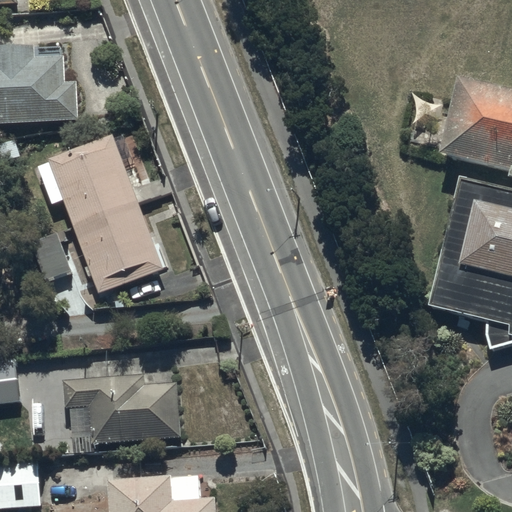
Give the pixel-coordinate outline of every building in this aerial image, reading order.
[(0,0),(0,8),(15,8),(14,0),(0,0)] [(0,128),(76,125),(75,83),(64,83),(63,59),(34,60),(34,48),(0,49),(0,128)] [(511,169),(511,104),(457,91),(439,153),(511,169)] [(112,137),(49,161),(100,295),(163,270),(112,137)] [(511,183),(459,171),(427,307),(488,321),(486,329),(492,346),(511,339),(511,183)] [(13,359),(0,361),(0,405),(19,403),(13,359)] [(144,375),(64,383),(67,411),(88,408),(93,447),(182,438),(176,383),(145,386),(144,375)] [(40,467),(0,468),(0,510),(41,509),(40,467)] [(108,511),(216,511),(216,499),(200,500),(198,476),(106,482),(108,511)]
